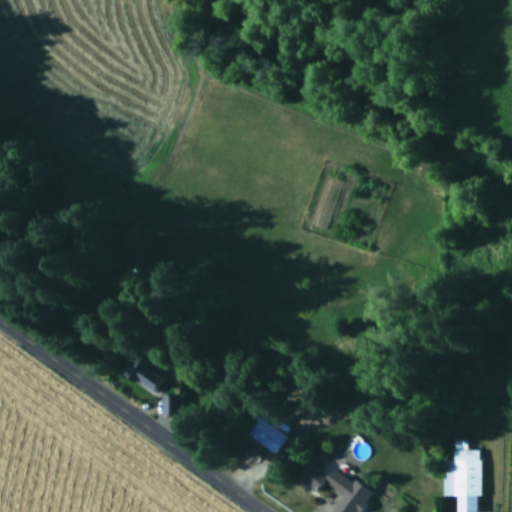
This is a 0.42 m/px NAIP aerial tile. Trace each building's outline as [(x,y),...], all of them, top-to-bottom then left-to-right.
[(146,352),(129,368),(152,392),(169,376),(146,352)] [(184,413),(185,392),(166,392),(165,412),(184,413)] [(276,453),(288,435),(257,414),(245,432),(276,453)] [(442,459),(443,495),(457,495),(457,511),(480,511),(479,449),(464,449),(464,459),(442,459)] [(326,474),(310,461),(297,477),(315,492),(324,480),(343,496),(353,483),(332,466),(326,474)]
